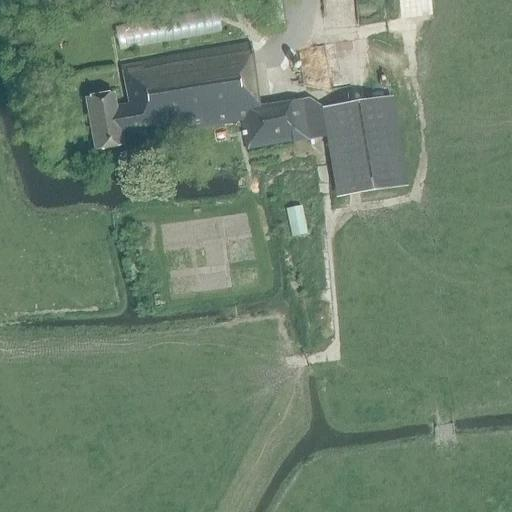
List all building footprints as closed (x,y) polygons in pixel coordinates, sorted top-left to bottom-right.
[(326,0),(326,9),(355,8),(354,0),(326,0)] [(433,0),(403,0),(405,15),(434,13),(433,0)] [(307,98),(299,99),(257,106),(249,44),(120,67),(128,107),(116,109),(113,95),(83,100),(93,153),(122,148),(120,137),(149,131),(151,138),(241,122),(245,150),(292,140),(293,143),(324,138),(335,200),(406,187),(390,98),(319,110),(307,98)] [(300,206),(284,209),(290,237),(305,234),(300,206)] [(189,222),(170,223),(171,241),(190,239),(189,222)]
